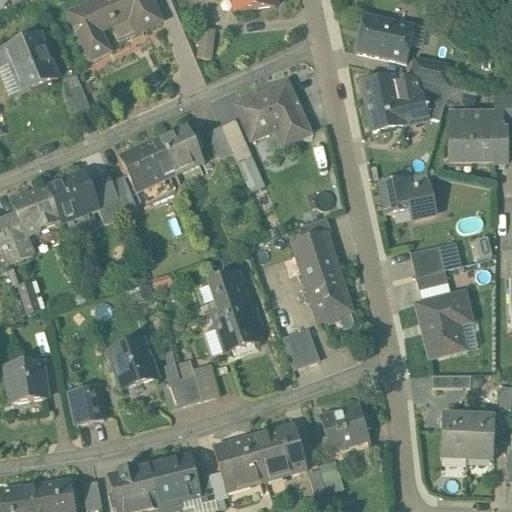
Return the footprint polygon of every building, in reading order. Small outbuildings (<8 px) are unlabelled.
[(101,0),(67,14),(88,64),(109,55),(99,31),(129,18),(136,36),(161,25),(150,0),(101,0)] [(274,0),(232,0),(233,14),(275,10),(274,0)] [(414,28),(364,17),(356,55),(406,66),(414,28)] [(215,32),(199,31),(196,59),(211,61),(215,32)] [(39,37),(0,52),(0,71),(11,67),(23,96),(57,83),(39,37)] [(448,69),(414,62),(410,81),(415,82),(449,90),(448,69)] [(419,96),(406,99),(403,84),(393,86),(391,81),(392,81),(391,79),(389,80),(364,86),(364,85),(362,86),(373,135),(402,128),(402,127),(428,121),(428,120),(429,120),(423,95),(419,96)] [(410,81),(402,79),(403,84),(406,99),(419,96),(415,82),(410,81)] [(449,90),(415,82),(419,96),(423,95),(429,120),(439,124),(444,106),(449,90)] [(286,87),(235,110),(251,144),(281,131),(288,147),(309,138),(286,87)] [(81,89),(68,95),(79,121),(92,116),(81,89)] [(476,97),(449,90),(444,106),(471,113),(475,100),(476,97)] [(511,97),(493,98),(494,118),(494,125),(501,125),(511,124),(511,97)] [(494,118),(450,119),(451,148),(454,148),(454,163),(472,162),(472,165),(492,165),(492,167),(506,167),(505,135),(501,135),(501,125),(494,125),(494,118)] [(251,160),(235,125),(222,131),(233,156),(237,166),(251,160)] [(189,131),(160,144),(175,177),(204,165),(189,131)] [(233,156),(222,131),(208,136),(219,161),(233,156)] [(160,144),(121,162),(135,195),(175,177),(160,144)] [(84,176),(47,191),(60,224),(98,210),(88,187),(84,176)] [(108,180),(88,187),(98,210),(118,203),(111,187),(108,180)] [(139,214),(124,181),(111,187),(118,203),(125,220),(139,214)] [(417,189),(414,189),(415,191),(409,192),(406,181),(405,181),(379,187),(378,186),(377,186),(377,188),(378,188),(384,217),(383,217),(383,219),(385,219),(385,218),(411,213),(413,221),(434,217),(428,188),(417,190),(417,189)] [(47,191),(12,205),(16,216),(7,220),(24,262),(33,258),(26,238),(60,224),(47,191)] [(118,203),(98,210),(105,228),(125,220),(118,203)] [(24,262),(7,220),(0,222),(0,250),(6,269),(24,262)] [(331,236),(326,221),(301,230),(304,241),(324,234),(326,238),(331,236)] [(304,241),(291,245),(301,276),(334,265),(326,238),(324,234),(304,241)] [(439,250),(410,256),(415,280),(444,273),(439,250)] [(334,265),(301,276),(318,325),(350,315),(341,288),(340,289),(333,268),(335,267),(334,265)] [(142,269),(126,275),(131,289),(145,283),(147,283),(142,269)] [(444,273),(415,280),(418,293),(447,286),(444,273)] [(238,276),(210,286),(219,314),(248,304),(238,276)] [(39,312),(30,285),(18,289),(27,316),(39,312)] [(463,296),(416,308),(430,361),(465,352),(459,328),(470,324),(463,296)] [(219,314),(212,316),(226,356),(261,344),(255,329),(257,328),(248,304),(219,314)] [(309,332),(282,341),(292,372),(319,362),(309,332)] [(143,343),(111,354),(123,391),(157,379),(151,360),(149,361),(143,343)] [(41,364),(6,369),(11,407),(46,402),(41,364)] [(454,378),(432,378),(432,390),(431,390),(432,390),(454,390),(454,378)] [(470,378),(454,378),(454,390),(470,390),(470,378)] [(179,384),(165,388),(171,411),(185,406),(179,384)] [(101,388),(68,398),(77,432),(111,422),(101,388)] [(511,389),(501,389),(500,412),(511,412),(511,389)] [(359,410),(322,420),(331,454),(368,443),(359,410)] [(469,419),(442,418),(440,460),(467,461),(469,419)] [(495,420),(469,419),(467,461),(494,462),(495,420)] [(294,429),(253,440),(265,483),(305,471),(294,429)] [(253,440),(214,451),(221,476),(225,494),(227,494),(226,491),(247,485),(248,488),(265,483),(253,440)] [(191,457),(149,468),(159,509),(200,498),(202,498),(198,482),(191,457)] [(135,470),(118,474),(118,476),(108,479),(116,511),(151,511),(159,510),(159,509),(149,468),(136,472),(135,470)] [(319,472),(307,475),(314,497),(325,494),(319,472)] [(221,476),(208,479),(215,502),(228,498),(227,494),(225,494),(221,476)] [(215,502),(208,479),(198,482),(202,498),(200,498),(202,505),(215,502)] [(74,511),(71,484),(41,488),(44,511),(74,511)] [(96,486),(82,489),(86,511),(94,511),(101,511),(96,486)] [(44,511),(41,488),(0,494),(0,501),(1,511),(44,511)]
